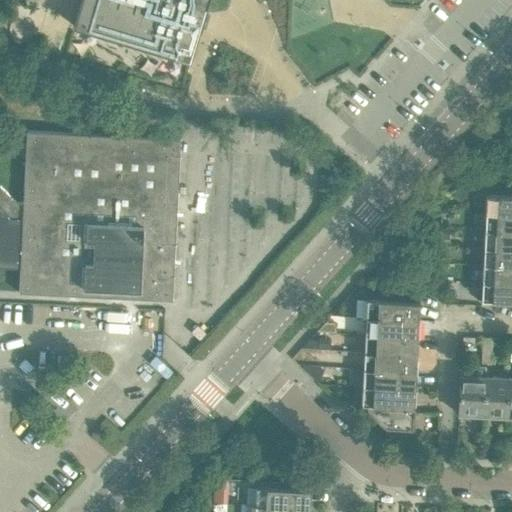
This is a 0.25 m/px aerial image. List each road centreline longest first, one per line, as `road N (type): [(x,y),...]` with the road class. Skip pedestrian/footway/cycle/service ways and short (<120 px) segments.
road 1 (unclassified): [(239,360),(511,59)]
road 2 (residential): [(443,479),(448,322),(511,324)]
road 3 (unclassified): [(97,511),(239,360)]
road 4 (residential): [(345,453),(239,360)]
